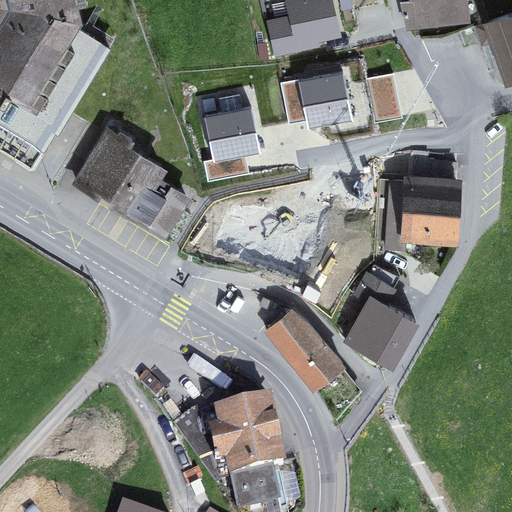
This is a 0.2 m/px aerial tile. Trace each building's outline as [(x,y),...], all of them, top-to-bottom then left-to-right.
[(0,0),(0,103),(4,106),(1,110),(20,122),(15,131),(44,149),(54,133),(43,127),(57,104),(67,110),(107,45),(84,31),(83,24),(78,5),(76,0),(0,0)] [(287,0),(291,15),(267,20),(275,54),(300,48),(299,45),(315,41),(314,35),(336,30),(330,0),(287,0)] [(401,0),(407,25),(467,19),(464,0),(401,0)] [(511,13),(477,26),(483,44),(493,40),(508,80),(511,78),(511,13)] [(107,45),(112,36),(85,20),(83,24),(84,31),(107,45)] [(348,59),(284,73),(295,120),(358,106),(348,59)] [(216,151),(264,145),(259,98),(211,104),(216,151)] [(43,127),(54,133),(67,110),(57,104),(43,127)] [(143,221),(164,234),(183,202),(187,197),(156,179),(162,168),(128,148),(133,140),(121,133),(119,137),(108,130),(77,182),(99,195),(102,190),(114,197),(124,204),(134,210),(131,215),(134,216),(138,219),(143,221)] [(456,162),(427,160),(428,152),(413,151),(411,181),(393,180),(389,248),(404,249),(405,232),(455,236),(459,184),(455,184),(456,162)] [(131,215),(134,210),(124,204),(114,197),(111,202),(131,215)] [(368,301),(347,340),(391,364),(415,319),(384,302),(397,277),(374,264),(357,295),(368,301)] [(340,366),(343,364),(310,324),(292,307),(266,329),(287,356),(314,387),(336,419),(360,390),(340,366)] [(145,375),(141,380),(158,395),(163,390),(145,375)] [(201,417),(182,430),(216,480),(230,476),(238,510),(246,508),(246,511),(281,511),(271,468),(278,466),(283,465),(269,401),(218,413),(218,416),(203,419),(201,417)] [(177,424),(182,430),(201,417),(197,410),(177,424)] [(281,511),(288,511),(278,466),(271,468),(281,511)]
